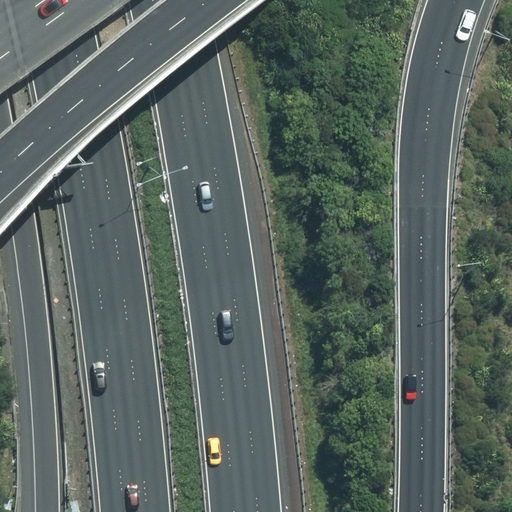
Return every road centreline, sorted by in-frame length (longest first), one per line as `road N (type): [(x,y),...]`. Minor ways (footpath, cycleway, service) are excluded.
road 1 (motorway): [(147,511),(97,145),(67,0)]
road 2 (motorway): [(160,0),(213,300),(237,511)]
road 3 (motorway): [(455,0),(424,104),(420,158),(418,511)]
road 4 (motorway): [(46,511),(40,375),(0,100)]
road 5 (primary): [(212,0),(0,174)]
